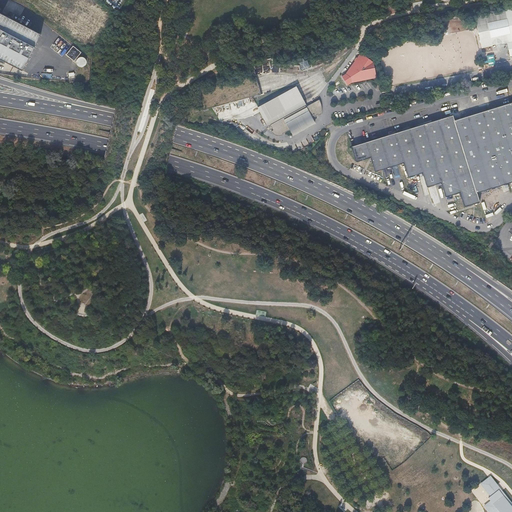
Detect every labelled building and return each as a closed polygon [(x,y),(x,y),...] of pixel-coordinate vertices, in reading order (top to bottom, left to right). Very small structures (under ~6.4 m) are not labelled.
[(511,9),(476,18),(482,47),(507,42),(510,56),(511,55),(511,9)] [(0,58),(24,71),(42,35),(0,13),(0,58)] [(72,46),(65,54),(81,68),(86,62),(78,55),(80,53),(72,46)] [(345,74),(342,77),(347,85),(351,83),(376,78),(373,63),(372,62),(360,54),(345,74)] [(306,107),(305,105),(304,106),(270,125),(273,130),(271,131),(272,133),(273,134),(274,135),(275,135),(277,136),(278,136),(280,136),(281,136),(283,135),(282,134),(290,130),(293,135),(315,123),(312,118),(318,114),(318,115),(321,114),(321,112),(322,110),(322,109),(321,107),(321,105),(320,103),(320,101),(319,100),(306,107)] [(477,194),(500,186),(511,182),(511,158),(510,152),(511,151),(511,102),(454,120),(452,114),(351,146),(350,146),(356,162),(370,158),(370,159),(375,172),(403,164),(408,178),(422,174),(427,188),(441,184),(446,198),(460,193),(465,208),(480,203),(478,199),(477,194)] [(501,191),(500,186),(477,194),(478,199),(501,191)] [(511,511),(511,502),(500,487),(490,476),(480,484),(490,497),(488,498),(490,501),(484,506),(488,511),(511,511)]
